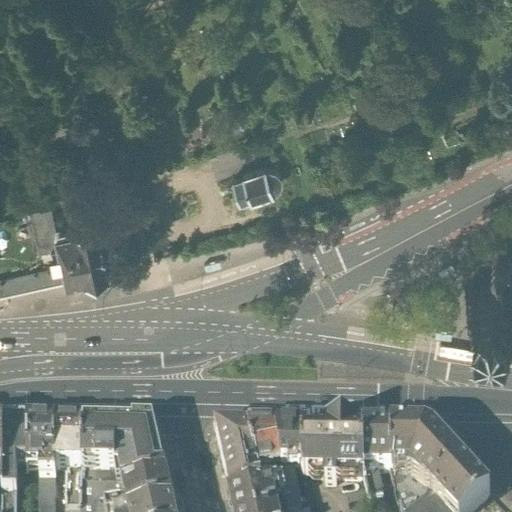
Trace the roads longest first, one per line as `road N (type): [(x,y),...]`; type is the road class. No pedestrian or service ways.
road 1 (secondary): [(485,200),(178,308),(96,359)]
road 2 (primary): [(186,397),(500,403)]
road 3 (secondary): [(243,343),(485,200)]
road 4 (primary): [(511,385),(433,365),(243,343)]
road 5 (primary): [(243,343),(96,359)]
